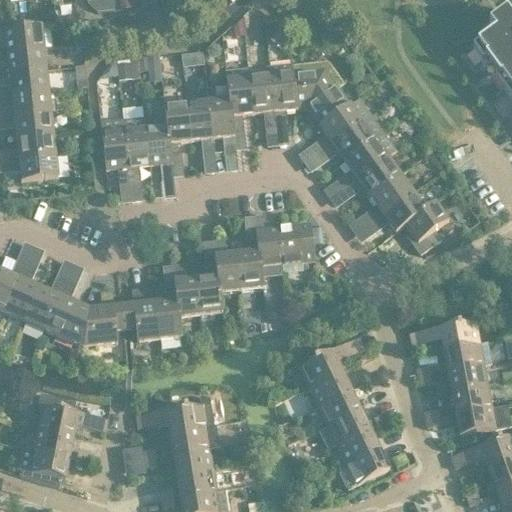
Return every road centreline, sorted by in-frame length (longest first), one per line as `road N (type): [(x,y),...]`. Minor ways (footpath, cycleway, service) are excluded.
road 1 (residential): [(0,234),(28,233),(90,264),(109,265),(121,260),(141,216),(186,210),(207,188),(271,179),(295,183),(312,200),(373,286)]
road 2 (residential): [(435,475),(373,286)]
road 3 (residential): [(373,286),(389,287),(511,239)]
